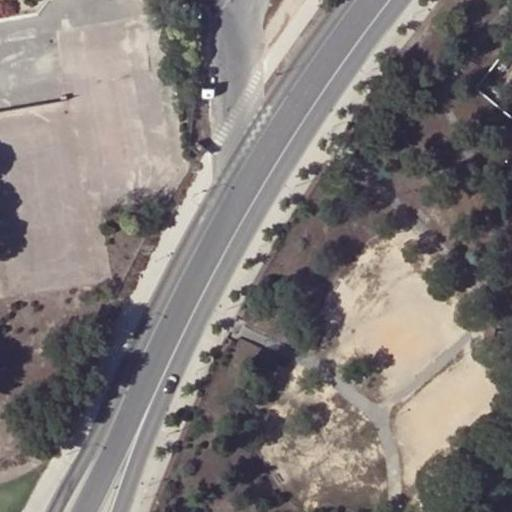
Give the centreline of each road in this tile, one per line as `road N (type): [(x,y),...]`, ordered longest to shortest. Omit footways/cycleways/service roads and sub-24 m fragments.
road 1 (secondary): [(167,368),(252,202),(391,0)]
road 2 (secondary): [(167,368),(88,511)]
road 3 (secondary): [(118,511),(167,368)]
